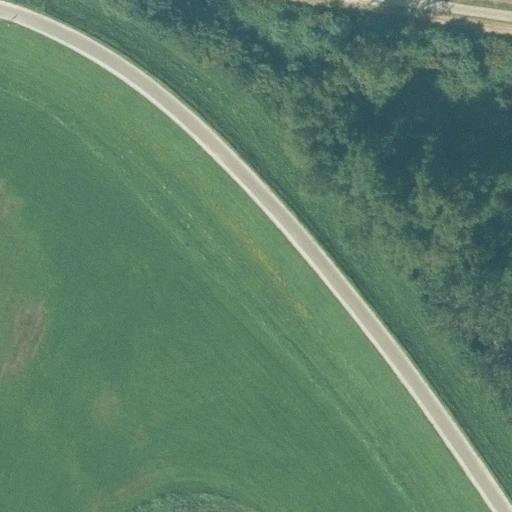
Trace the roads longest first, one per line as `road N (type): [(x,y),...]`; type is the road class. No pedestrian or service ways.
road 1 (unclassified): [(0,11),(98,55),(189,126),(272,207),(368,321),(504,511)]
road 2 (unclassified): [(392,0),(511,16)]
